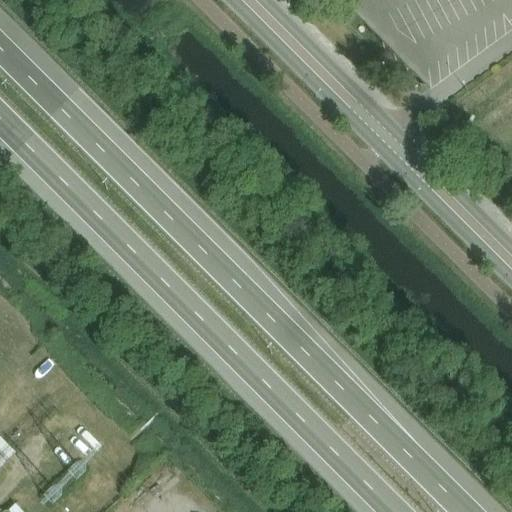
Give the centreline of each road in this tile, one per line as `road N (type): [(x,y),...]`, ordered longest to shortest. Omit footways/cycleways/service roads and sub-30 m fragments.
road 1 (trunk): [(473,511),(0,41)]
road 2 (trunk): [(0,123),(392,511)]
road 3 (tertiary): [(227,0),(511,284)]
road 4 (tertiary): [(511,247),(262,0)]
